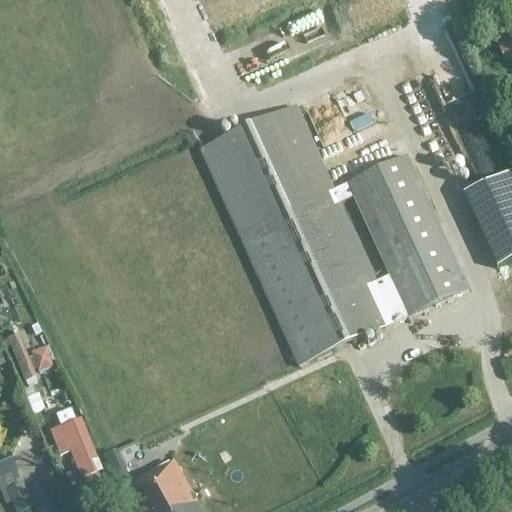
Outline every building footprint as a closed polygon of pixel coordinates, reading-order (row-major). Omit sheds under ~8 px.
[(216,0),(223,14),(253,0),(216,0)] [(339,0),(257,34),(269,63),(377,18),(369,0),(339,0)] [(330,102),(353,91),(349,82),(326,92),(330,102)] [(411,111),(430,102),(423,89),(404,98),(411,111)] [(300,370),(408,320),(409,320),(468,293),(407,159),(334,193),(296,108),(201,151),(239,236),(300,370)] [(464,225),(474,249),(507,236),(497,212),(464,225)] [(36,380),(19,337),(7,341),(24,384),(36,380)] [(54,369),(47,350),(31,355),(38,375),(54,369)] [(33,416),(45,411),(39,396),(27,401),(33,416)] [(77,424),(72,411),(56,418),(60,429),(49,434),(59,459),(69,455),(81,482),(84,481),(85,485),(98,479),(97,476),(103,473),(81,422),(77,424)] [(122,491),(133,511),(200,511),(173,463),(122,491)] [(7,497),(13,511),(25,511),(29,510),(21,491),(7,497)]
